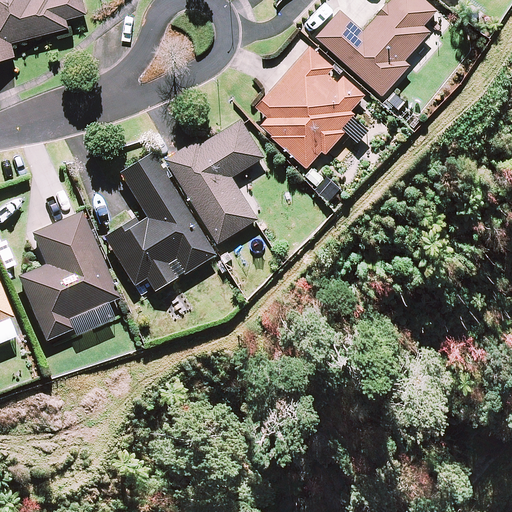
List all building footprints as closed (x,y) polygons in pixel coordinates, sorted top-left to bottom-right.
[(0,0),(0,59),(14,56),(11,42),(68,28),(66,19),(86,14),(82,0),(0,0)] [(403,60),(424,37),(436,39),(449,24),(422,0),(389,0),(362,31),(339,10),(316,36),(381,95),(408,65),(403,60)] [(332,67),(310,47),(255,106),(269,118),(261,126),(306,167),(322,150),(325,153),(344,132),(353,139),(362,129),(347,114),(364,95),(342,74),(335,82),(326,73),(332,67)] [(262,157),(240,120),(203,142),(199,137),(165,158),(217,243),(256,218),(231,176),(262,157)] [(222,256),(159,154),(126,174),(154,218),(144,223),(141,218),(110,238),(140,287),(153,280),(161,293),(184,278),(176,265),(181,262),(190,276),(222,256)] [(127,298),(88,212),(38,234),(52,266),(25,278),(53,341),(79,329),(75,321),(127,298)] [(0,326),(20,318),(0,267),(0,326)]
